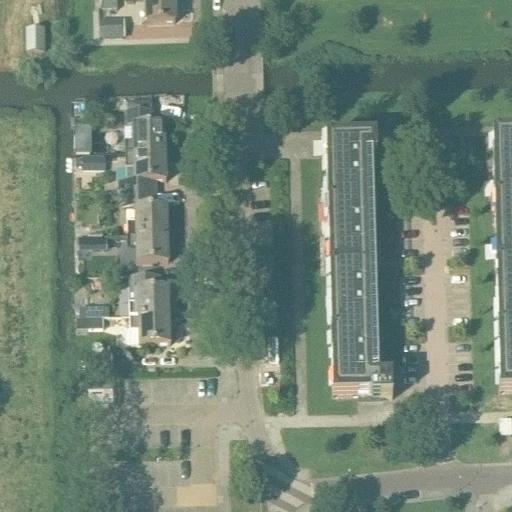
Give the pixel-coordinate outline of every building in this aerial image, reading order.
[(174,26),(173,0),(143,1),(144,26),(174,26)] [(117,13),(117,2),(102,2),(102,13),(117,13)] [(124,41),(123,23),(99,24),(100,41),(124,41)] [(125,144),(125,158),(165,157),(164,129),(152,129),(151,115),(126,116),(127,132),(132,131),(132,144),(125,144)] [(511,136),(492,137),(499,392),(500,392),(500,396),(511,395),(511,136)] [(376,159),(375,140),(374,140),(365,141),(364,140),(325,141),(329,274),(332,400),(371,399),(371,403),(379,402),(392,402),(391,390),(391,380),(391,379),(371,380),(365,159),(376,159)] [(165,157),(125,158),(125,171),(133,171),(133,186),(166,185),(165,157)] [(105,174),(105,160),(88,161),(88,175),(105,174)] [(126,226),(127,240),(167,238),(167,211),(134,212),(134,225),(126,226)] [(167,238),(127,240),(127,253),(135,253),(135,267),(168,266),(167,238)] [(102,252),(101,240),(85,241),(85,252),(102,252)] [(129,280),(130,321),(170,320),(169,292),(160,293),(159,280),(129,280)] [(79,322),(86,322),(103,322),(109,322),(109,311),(79,311),(79,322)] [(170,320),(130,321),(130,335),(137,335),(137,349),(170,348),(170,320)] [(103,322),(86,322),(87,334),(103,333),(103,322)] [(111,374),(110,359),(85,359),(86,374),(111,374)] [(510,424),(499,424),(500,439),(511,439),(510,424)]
